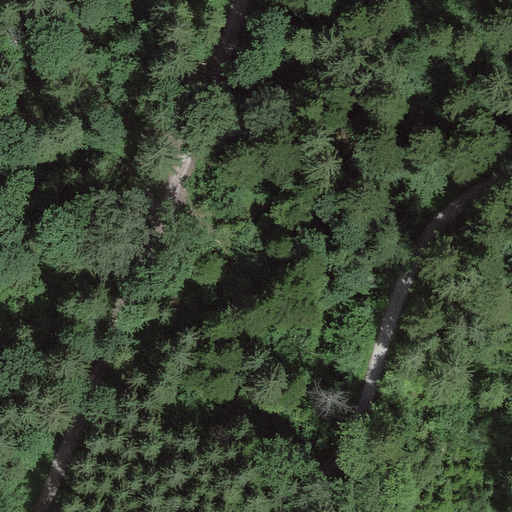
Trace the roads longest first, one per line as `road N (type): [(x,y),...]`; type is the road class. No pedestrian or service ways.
road 1 (track): [(235,0),(134,275),(29,511)]
road 2 (track): [(251,511),(317,457),(398,286),(437,234),(511,179)]
